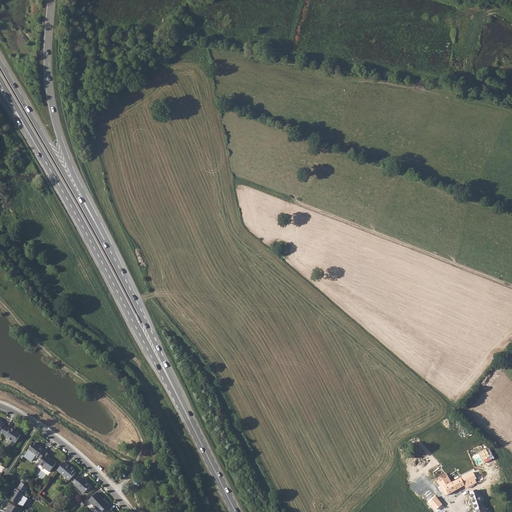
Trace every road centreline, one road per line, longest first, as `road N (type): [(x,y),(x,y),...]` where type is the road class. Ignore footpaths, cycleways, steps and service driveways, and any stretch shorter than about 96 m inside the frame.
road 1 (primary): [(121,275),(59,128),(47,53),(51,0)]
road 2 (primary): [(48,163),(179,399)]
road 3 (primary): [(121,275),(0,61)]
road 4 (residential): [(0,405),(67,445),(130,511)]
road 5 (primary): [(179,399),(121,275)]
road 6 (primary): [(235,511),(179,399)]
